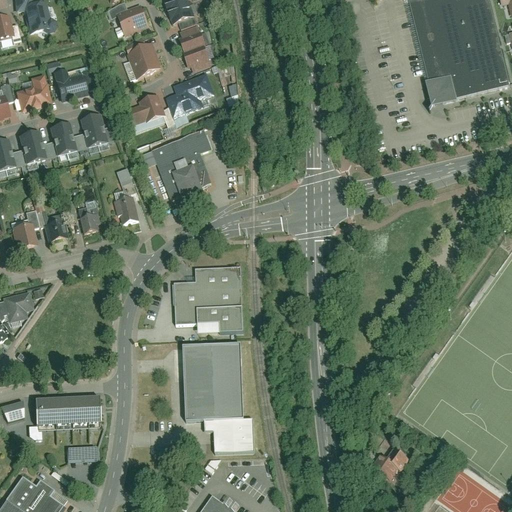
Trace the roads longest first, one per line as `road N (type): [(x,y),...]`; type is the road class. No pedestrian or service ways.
road 1 (secondary): [(317,208),(320,397),(334,511)]
road 2 (residential): [(0,130),(170,80),(147,0)]
road 3 (secondary): [(295,0),(314,110),(317,208)]
road 4 (tertiary): [(511,153),(317,208)]
road 5 (residential): [(317,208),(225,225),(171,250),(149,270)]
road 6 (residential): [(149,270),(116,255),(3,277)]
road 7 (unclassified): [(102,511),(124,386)]
road 8 (residential): [(124,386),(0,393)]
road 9 (unclassified): [(124,386),(129,307),(149,270)]
